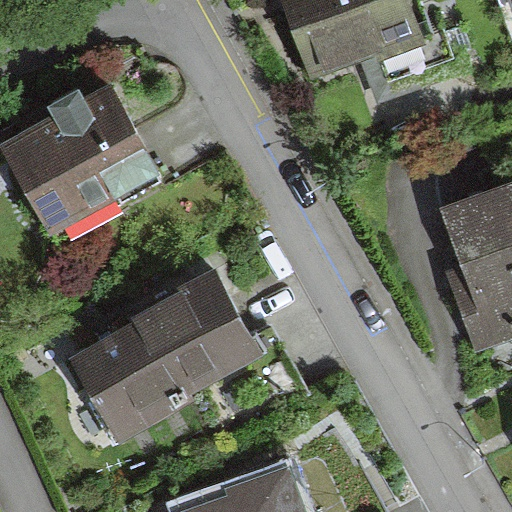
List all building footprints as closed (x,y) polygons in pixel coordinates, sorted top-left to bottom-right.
[(262,0),(294,79),(417,31),(404,0),(262,0)] [(0,159),(40,225),(148,160),(94,72),(0,129),(0,159)] [(477,347),(511,333),(511,170),(440,198),(464,260),(446,267),(477,347)] [(205,263),(58,353),(109,436),(256,346),(205,263)] [(303,511),(283,465),(174,511),(303,511)]
